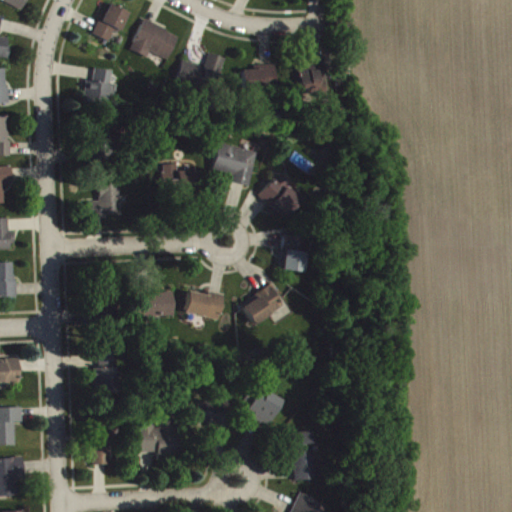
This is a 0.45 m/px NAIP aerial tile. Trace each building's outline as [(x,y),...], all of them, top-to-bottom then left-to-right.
[(0,0),(0,4),(23,16),(30,0),(0,0)] [(114,37),(121,40),(130,18),(109,9),(95,41),(110,47),(114,37)] [(0,62),(8,64),(11,43),(0,41),(0,40),(2,22),(0,22),(0,62)] [(180,41),(145,25),(131,55),(148,63),(151,58),(169,66),(180,41)] [(175,87),(193,93),(195,87),(217,94),(227,64),(210,59),(206,72),(183,64),(175,87)] [(298,97),(326,98),(326,69),(299,68),(298,97)] [(255,75),(243,75),(243,95),(277,96),(277,70),(255,70),(255,75)] [(9,92),(4,92),(4,74),(0,74),(0,109),(10,109),(9,92)] [(94,87),(87,86),(85,106),(114,109),(116,90),(112,90),(113,76),(95,74),(94,87)] [(0,161),(10,162),(10,122),(0,122),(0,161)] [(258,158),(219,149),(211,181),(250,190),(258,158)] [(163,170),(164,195),(198,194),(197,176),(183,177),(183,170),(163,170)] [(0,209),(6,209),(5,188),(14,188),(13,172),(0,172),(0,209)] [(291,188),(282,179),(260,202),(285,225),(302,206),(287,192),(291,188)] [(122,220),(120,184),(99,185),(100,207),(90,207),(91,222),(122,220)] [(9,224),(0,224),(0,255),(14,256),(14,236),(9,236),(9,224)] [(280,275),(305,278),(309,243),(284,240),(280,275)] [(0,303),(15,303),(15,268),(0,268),(0,303)] [(175,322),(175,297),(156,298),(156,289),(138,289),(139,322),(175,322)] [(284,314),(273,292),(241,307),(253,330),(284,314)] [(208,301),(189,297),(185,319),(220,326),(225,301),(209,297),(208,301)] [(99,359),(99,374),(96,374),(96,400),(116,399),(115,359),(99,359)] [(0,388),(20,388),(19,366),(0,366),(0,388)] [(256,418),(252,425),(269,434),(283,405),(255,391),(244,412),(256,418)] [(211,429),(210,407),(188,408),(189,430),(211,429)] [(0,451),(16,451),(15,427),(23,427),(23,413),(0,413),(0,451)] [(141,458),(158,458),(158,464),(179,463),(177,419),(159,420),(159,428),(139,428),(141,458)] [(94,471),(111,470),(110,430),(93,430),(94,471)] [(316,484),(311,437),(288,439),(293,487),(316,484)] [(0,464),(0,502),(19,502),(18,486),(24,486),(23,464),(0,464)] [(294,511),(327,511),(328,511),(300,499),(294,511)]
